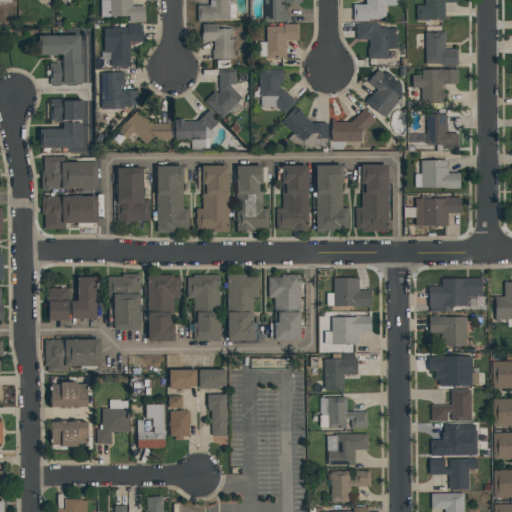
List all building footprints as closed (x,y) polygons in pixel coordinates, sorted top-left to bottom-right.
[(107,0),(131,0),(131,6),(143,6),(143,23),(127,23),(127,16),(107,16),(107,0)] [(208,0),(234,0),(235,18),(211,18),(211,21),(196,22),(196,4),(208,4),(208,0)] [(262,0),(300,0),(300,2),(287,2),(287,20),(262,21),(262,0)] [(364,5),(363,0),(395,0),(395,6),(384,7),(384,19),(367,20),(367,22),(351,22),(351,6),(364,5)] [(455,0),(455,3),(442,3),(443,21),(414,22),(414,6),(423,6),(422,0),(455,0)] [(200,24),(217,24),(217,28),(231,28),(231,58),(211,59),(211,40),(201,40),(200,24)] [(264,26),(282,26),(282,24),(297,24),(297,40),(284,40),(284,58),(264,58),(264,26)] [(109,28),(126,27),(126,25),(142,25),(143,41),(129,41),(130,67),(110,67),(110,61),(103,61),(102,45),(110,45),(109,28)] [(354,25),(378,25),(378,28),(395,28),(395,49),(386,49),(386,60),(366,60),(366,41),(354,41),(354,25)] [(422,32),(442,32),(443,50),(455,50),(456,66),(440,67),(440,64),(423,65),(422,32)] [(38,35),(79,34),(80,85),(49,86),(48,64),(61,64),(61,53),(38,54),(38,35)] [(202,101),(217,86),(217,69),(234,69),(234,84),(229,84),(241,98),(236,103),(241,108),(234,115),(229,110),(220,119),(202,101)] [(257,70),(281,70),(282,82),(277,82),(278,86),(294,101),(283,114),(274,106),(258,106),(257,70)] [(362,103),(374,90),(364,82),(375,70),(382,75),(384,72),(392,78),(391,79),(398,84),(398,97),(383,118),(362,103)] [(419,71),(456,70),(456,84),(442,84),(442,102),(419,103),(419,88),(410,89),(409,76),(419,76),(419,71)] [(123,105),(123,110),(100,110),(99,73),(122,73),(122,91),(136,90),(136,105),(123,105)] [(48,100),(80,100),(81,148),(39,148),(39,129),(62,129),(62,121),(48,121),(48,100)] [(279,122),(293,107),(310,123),(325,123),(326,147),(303,148),(302,142),(279,122)] [(170,124),(169,140),(155,140),(155,137),(152,137),(145,144),(136,138),(130,144),(116,130),(136,109),(151,124),(170,124)] [(173,120),(197,120),(208,110),(219,120),(208,130),(204,126),(204,140),(174,140),(173,120)] [(362,110),(372,120),(358,133),(358,141),(329,142),(329,122),(349,122),(362,110)] [(455,133),(455,146),(424,146),(423,114),(443,114),(444,133),(455,133)] [(40,157),(63,156),(63,161),(95,161),(95,173),(96,188),(40,189),(40,157)] [(418,161),(445,161),(445,173),(457,173),(458,189),(419,189),(418,161)] [(154,165),(182,165),(182,209),(188,209),(188,232),(155,233),(154,165)] [(200,165),(228,165),(228,232),(194,232),(194,209),(201,208),(200,165)] [(235,165),(261,165),(261,209),(267,209),(267,231),(235,231),(235,165)] [(280,165),(306,165),(306,229),(275,230),(275,209),(280,208),(280,165)] [(313,165),(340,165),(341,208),(347,208),(347,231),(314,231),(313,165)] [(361,167),(387,166),(388,230),(358,230),(358,208),(361,208),(361,167)] [(115,167),(142,167),(142,201),(148,201),(148,221),(116,222),(115,167)] [(96,196),(96,222),(64,222),(64,229),(44,229),(43,214),(40,214),(40,197),(96,196)] [(412,199),(457,198),(457,214),(445,214),(446,227),(412,227),(412,199)] [(121,274),(138,274),(138,329),(111,329),(111,295),(105,295),(105,276),(121,276),(121,274)] [(191,275),(216,274),(217,340),(192,340),(191,297),(185,297),(185,278),(191,278),(191,275)] [(172,275),(172,278),(178,278),(178,298),(171,298),(172,341),(146,341),(146,275),(172,275)] [(266,277),(280,277),(280,275),(299,275),(299,340),(273,340),(273,298),(266,298),(266,277)] [(224,277),(257,276),(257,298),(251,298),(252,340),(225,340),(224,277)] [(75,277),(94,277),(95,320),(46,320),(46,288),(68,288),(68,300),(75,300),(75,277)] [(332,278),(357,278),(357,290),(369,290),(369,307),(332,307),(332,278)] [(479,279),(479,297),(465,298),(465,306),(426,306),(425,287),(439,287),(439,280),(479,279)] [(511,283),(511,319),(492,319),(492,297),(502,297),(502,283),(511,283)] [(330,317),(369,317),(369,332),(357,332),(357,345),(330,346),(330,317)] [(426,318),(463,317),(464,346),(438,346),(438,333),(426,334),(426,318)] [(97,340),(98,365),(66,366),(67,372),(43,373),(43,340),(97,340)] [(437,357),(469,357),(470,387),(450,387),(450,371),(437,372),(437,357)] [(322,358),(355,358),(356,375),(342,375),(342,390),(323,390),(322,358)] [(489,363),(511,362),(511,389),(490,390),(489,363)] [(168,369),(195,369),(195,388),(168,388),(168,369)] [(197,369),(224,369),(224,388),(197,388),(197,369)] [(49,384),(59,384),(59,382),(76,382),(76,384),(86,384),(86,407),(49,407),(49,384)] [(448,391),(467,390),(467,422),(429,422),(429,406),(448,405),(448,391)] [(205,395),(224,394),(225,436),(210,436),(210,410),(205,410),(205,395)] [(181,396),(167,396),(167,408),(181,408),(181,396)] [(326,397),(345,397),(345,412),(366,412),(366,427),(326,428),(326,397)] [(100,410),(108,409),(108,400),(119,400),(119,402),(126,401),(126,432),(109,432),(109,445),(95,445),(95,429),(101,429),(100,410)] [(490,400),(511,400),(511,426),(490,427),(490,400)] [(144,405),(163,405),(163,448),(135,448),(135,420),(144,420),(144,405)] [(168,411),(188,411),(188,440),(168,440),(168,411)] [(49,422),(86,422),(86,446),(49,446),(49,422)] [(441,425),(460,425),(460,439),(465,439),(465,456),(428,457),(428,440),(441,440),(441,425)] [(490,433),(511,433),(511,460),(491,460),(490,433)] [(325,435),(366,434),(366,450),(353,450),(353,465),(325,466),(325,435)] [(426,460),(442,460),(442,469),(446,469),(446,459),(466,459),(466,490),(447,490),(447,475),(427,476),(426,460)] [(0,487),(7,488),(8,471),(0,471),(0,487)] [(491,472),(511,471),(511,498),(491,498),(491,472)] [(330,472),(370,472),(370,488),(350,488),(351,503),(331,503),(330,472)] [(428,495),(461,494),(461,511),(442,511),(442,510),(429,510),(428,495)] [(162,511),(162,497),(145,497),(145,511),(162,511)] [(62,500),(85,499),(85,511),(54,511),(54,510),(62,510),(62,500)]
